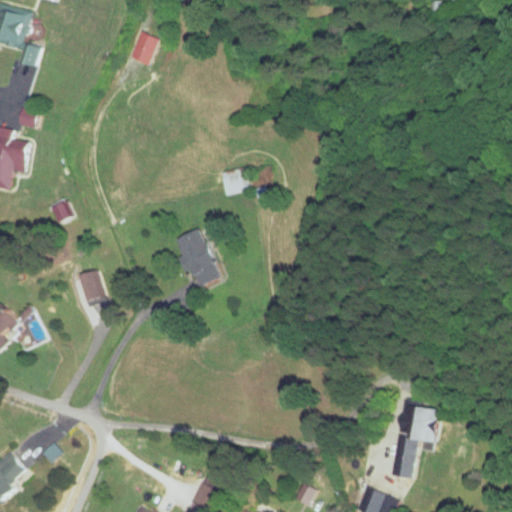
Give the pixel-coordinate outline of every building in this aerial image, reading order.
[(470,0),(448,0),(459,11),(470,0)] [(0,43),(27,51),(23,63),(31,65),(37,45),(30,43),(38,14),(6,4),(0,24),(0,43)] [(131,58),(152,66),(162,40),(142,31),(131,58)] [(24,126),(39,128),(40,112),(25,110),(24,126)] [(0,188),(13,190),(14,174),(27,175),(30,149),(16,148),(17,130),(2,129),(0,146),(0,188)] [(226,173),(229,196),(255,192),(252,169),(226,173)] [(61,224),(74,217),(65,200),(52,207),(61,224)] [(180,239),(201,289),(227,278),(206,228),(180,239)] [(89,307),(107,301),(98,271),(80,277),(89,307)] [(0,349),(29,330),(13,307),(0,315),(0,349)] [(433,406),(410,402),(397,477),(420,481),(433,406)] [(53,464),(64,455),(56,445),(46,454),(53,464)] [(0,502),(3,506),(33,476),(13,456),(0,469),(0,502)] [(217,511),(226,492),(206,484),(198,504),(197,503),(193,511),(209,511),(211,510),(215,511),(217,511)]
